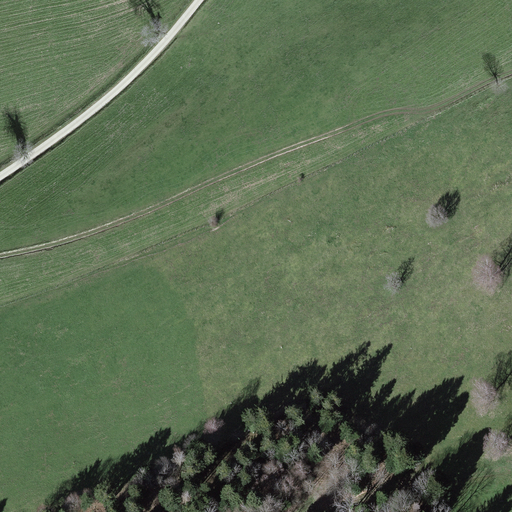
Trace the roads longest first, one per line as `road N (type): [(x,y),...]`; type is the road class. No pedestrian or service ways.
road 1 (track): [(511,71),(110,225),(0,255)]
road 2 (unclassified): [(199,0),(113,92),(0,177)]
